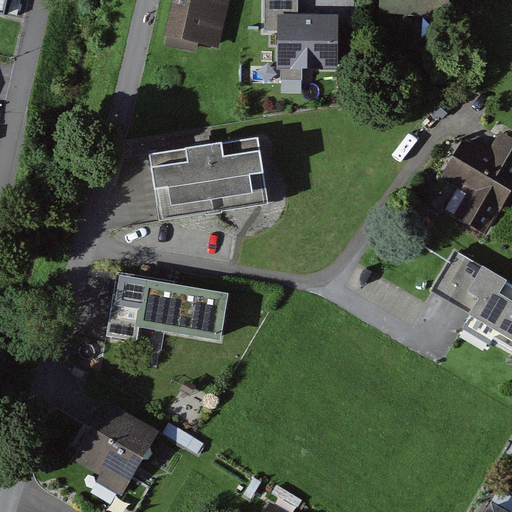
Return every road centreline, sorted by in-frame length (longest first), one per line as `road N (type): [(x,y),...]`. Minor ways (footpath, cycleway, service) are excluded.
road 1 (residential): [(145,0),(88,247)]
road 2 (residential): [(88,247),(14,484)]
road 3 (residential): [(88,247),(325,283)]
road 4 (residential): [(0,181),(42,0)]
